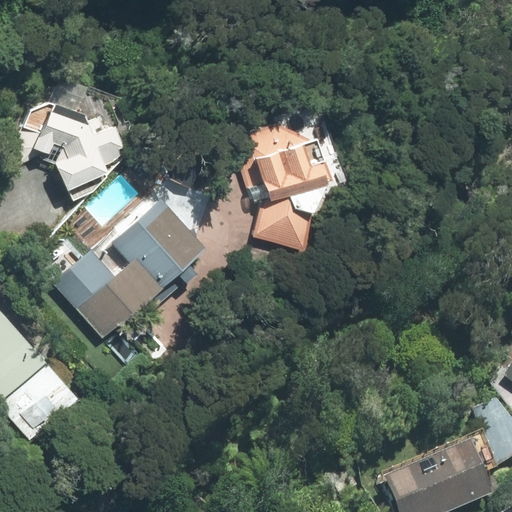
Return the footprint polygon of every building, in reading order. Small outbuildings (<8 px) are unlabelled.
[(303,241),(310,200),(324,172),(344,165),(315,91),(268,108),(271,114),(236,128),(246,156),(238,160),(253,199),(261,196),(255,233),(303,241)] [(107,160),(125,152),(119,140),(125,137),(115,115),(94,125),(84,103),(83,103),(54,92),(40,128),(22,121),(16,135),(4,141),(16,165),(44,152),(41,145),(49,148),(54,137),(64,141),(55,156),(68,184),(109,165),(107,160)] [(103,335),(206,243),(161,193),(142,210),(139,207),(86,254),(55,281),(76,305),(103,335)] [(77,391),(4,309),(0,311),(0,402),(28,435),(77,391)] [(511,362),(494,387),(511,409),(511,362)] [(394,511),(451,511),(491,495),(468,441),(380,478),(394,511)]
